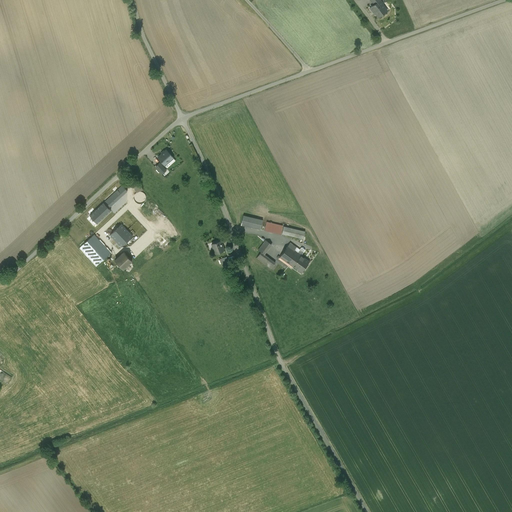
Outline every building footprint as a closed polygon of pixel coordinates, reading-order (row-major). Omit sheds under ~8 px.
[(269,0),(265,0),(261,3),(268,11),(274,6),(269,0)] [(380,0),(372,0),(371,1),(374,5),(370,8),(373,11),(378,17),(386,12),(383,8),(384,7),(380,1),(381,0),(380,0)] [(173,157),(166,150),(158,158),(164,165),(173,157)] [(166,170),(159,163),(156,167),(162,174),(166,170)] [(122,186),(107,200),(112,205),(127,191),(122,186)] [(104,203),(90,215),(97,222),(110,210),(108,208),(104,203)] [(213,211),(205,216),(207,221),(211,228),(219,224),(213,211)] [(263,220),(243,216),(241,225),(260,230),(263,220)] [(282,226),(266,222),(264,231),(281,234),(282,226)] [(133,236),(122,224),(110,235),(121,247),(133,236)] [(305,232),(284,226),(282,234),(303,239),(305,232)] [(94,235),(80,247),(97,266),(111,253),(94,235)] [(266,240),(259,250),(261,252),(254,262),(268,272),(275,263),(264,254),(272,244),(266,240)] [(220,241),(212,244),(215,254),(224,251),(223,246),(222,247),(220,241)] [(298,249),(290,243),(280,257),(293,266),(301,255),(296,252),(298,249)] [(124,251),(115,260),(123,269),(132,260),(126,253),(124,251)] [(301,255),(293,266),(301,272),(310,261),(301,255)] [(226,257),(220,259),(222,266),(229,263),(226,257)]
